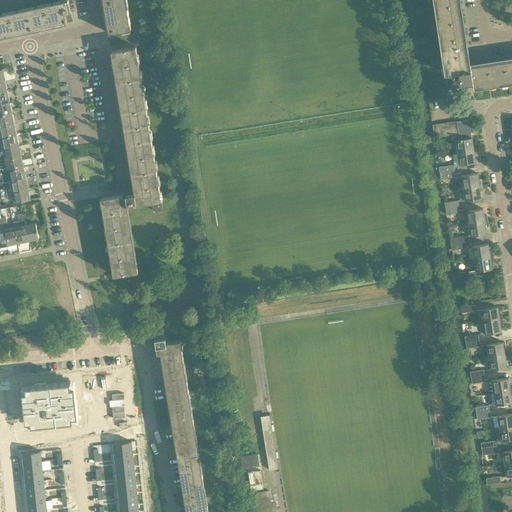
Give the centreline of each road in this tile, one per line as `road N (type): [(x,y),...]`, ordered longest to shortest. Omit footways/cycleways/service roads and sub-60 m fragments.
road 1 (residential): [(95,353),(29,44)]
road 2 (residential): [(95,353),(140,349),(170,511)]
road 3 (residential): [(511,105),(497,108),(489,125),(511,275)]
road 4 (residential): [(122,185),(99,29)]
